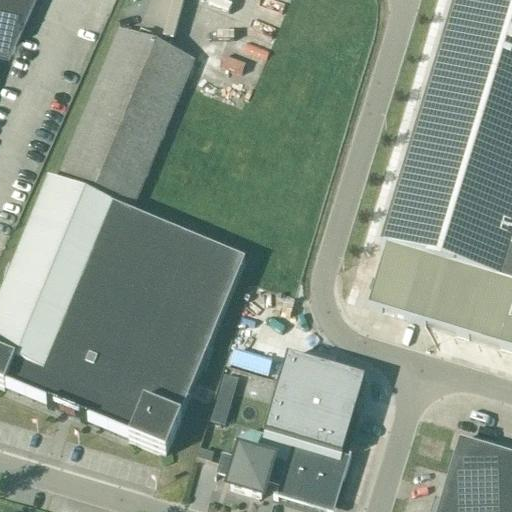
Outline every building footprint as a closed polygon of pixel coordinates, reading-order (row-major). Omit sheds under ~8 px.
[(0,0),(0,48),(9,51),(32,0),(0,0)] [(386,257),(370,311),(511,354),(511,0),(456,0),(379,255),(386,257)] [(207,4),(203,14),(249,29),(253,20),(207,4)] [(203,21),(199,33),(223,41),(227,29),(203,21)] [(132,213),(193,64),(118,33),(57,183),(132,213)] [(234,49),(226,72),(246,78),(254,56),(234,49)] [(225,76),(223,85),(241,90),(243,81),(225,76)] [(245,265),(195,245),(123,215),(48,184),(0,299),(0,391),(3,393),(4,391),(128,443),(128,444),(165,459),(180,422),(179,422),(245,265)] [(222,457),(214,482),(215,483),(217,478),(233,483),(230,492),(261,501),(268,475),(284,480),(278,502),(312,511),(334,511),(348,466),(341,464),(364,385),(287,362),(264,439),(250,435),(238,441),(232,460),(222,457)] [(511,511),(511,459),(458,444),(437,511),(511,511)]
